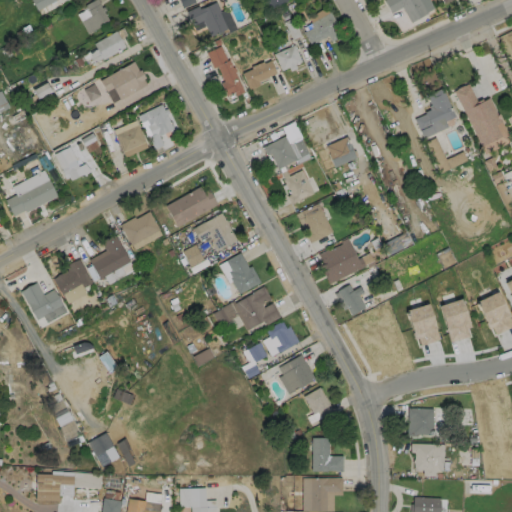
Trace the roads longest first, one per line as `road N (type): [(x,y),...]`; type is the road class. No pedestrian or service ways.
road 1 (residential): [(511,7),(217,142),(0,263)]
road 2 (residential): [(378,511),(379,481),(353,383),(137,0)]
road 3 (residential): [(360,411),(405,386),(511,365)]
